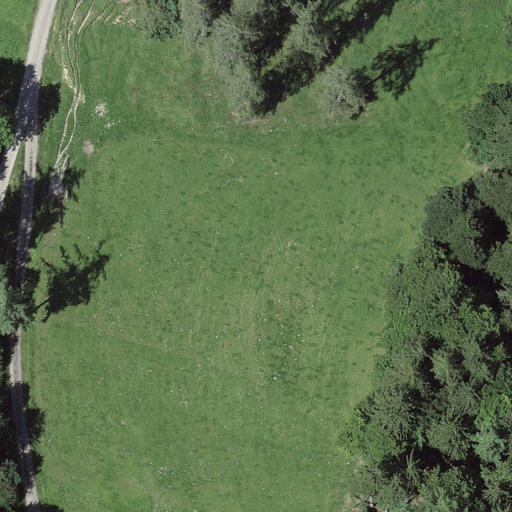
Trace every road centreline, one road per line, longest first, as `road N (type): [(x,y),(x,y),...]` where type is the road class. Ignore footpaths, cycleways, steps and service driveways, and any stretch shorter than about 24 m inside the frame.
road 1 (track): [(32,70),(34,162),(14,378),(35,511)]
road 2 (track): [(51,0),(0,193)]
